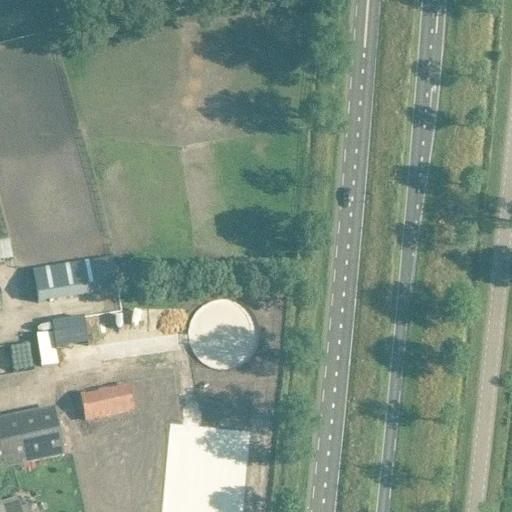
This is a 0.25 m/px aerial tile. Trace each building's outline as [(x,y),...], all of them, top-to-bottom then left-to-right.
[(32,271),(38,303),(117,291),(111,258),(32,271)] [(95,315),(58,324),(52,325),(61,365),(104,356),(95,315)] [(106,320),(106,348),(185,347),(185,320),(106,320)] [(38,337),(38,341),(42,368),(57,366),(53,335),(38,337)] [(135,412),(129,387),(96,394),(79,398),(85,422),(135,412)] [(54,411),(39,415),(0,422),(0,470),(64,457),(54,411)] [(0,506),(1,510),(0,510),(0,511),(22,511),(18,499),(0,505),(0,506)]
